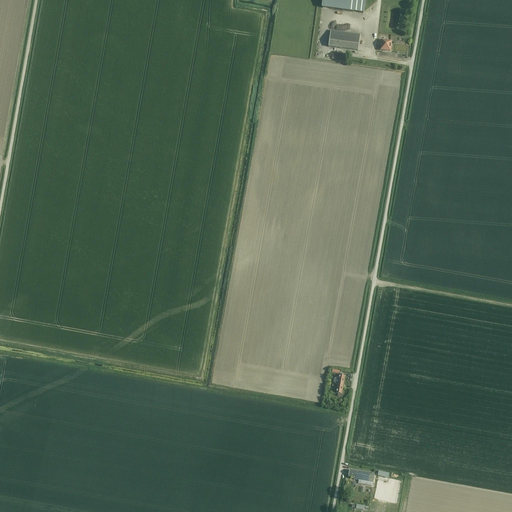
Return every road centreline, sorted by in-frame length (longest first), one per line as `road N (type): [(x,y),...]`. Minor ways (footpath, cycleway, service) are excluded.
road 1 (unclassified): [(423,0),(332,511)]
road 2 (unclassified): [(0,220),(36,0)]
